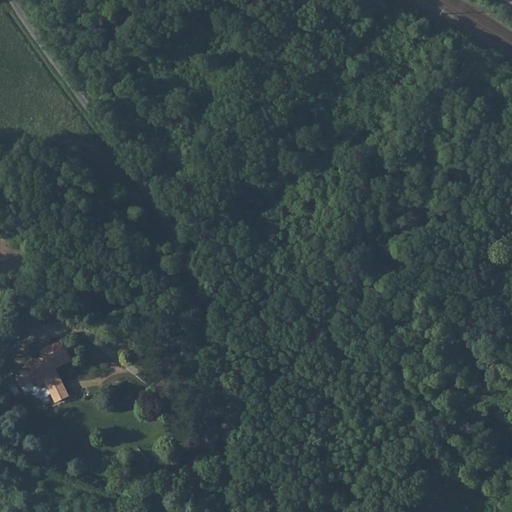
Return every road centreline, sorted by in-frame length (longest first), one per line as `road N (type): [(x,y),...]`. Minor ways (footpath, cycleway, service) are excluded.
road 1 (unclassified): [(223,511),(230,382),(196,273),(169,216),(9,0)]
road 2 (track): [(373,0),(429,31),(462,95),(511,140)]
